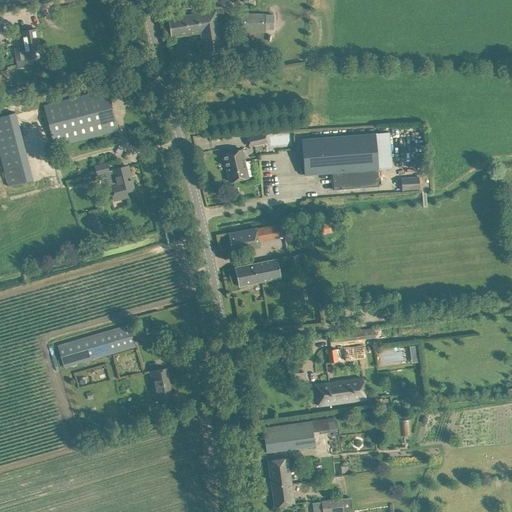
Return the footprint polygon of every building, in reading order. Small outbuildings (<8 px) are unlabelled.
[(216,11),(177,16),(167,18),(171,37),(200,33),(203,53),(213,51),(222,50),(216,11)] [(265,13),(241,13),(241,33),(265,33),(265,13)] [(36,29),(26,31),(19,32),(24,59),(33,58),(41,57),(36,29)] [(107,89),(98,91),(48,104),(47,101),(45,102),(55,146),(118,130),(107,89)] [(15,113),(0,116),(0,163),(6,189),(32,182),(15,113)] [(265,133),(246,137),(249,147),(267,142),(265,133)] [(375,133),(301,139),(304,176),(330,174),(332,190),(378,186),(375,133)] [(242,149),(232,152),(222,154),(224,162),(225,162),(230,182),(248,178),(242,149)] [(96,174),(108,171),(107,164),(95,167),(96,174)] [(127,166),(117,169),(113,170),(117,185),(110,187),(114,200),(127,197),(126,191),(133,189),(127,166)] [(98,210),(89,213),(95,234),(104,230),(98,210)] [(316,226),(319,234),(330,230),(327,222),(316,226)] [(228,233),(232,252),(259,247),(258,240),(290,234),(288,223),(256,229),(256,228),(228,233)] [(298,255),(289,256),(291,269),(300,267),(298,255)] [(277,259),(234,267),(238,287),(280,278),(277,259)] [(308,290),(299,291),(300,302),(309,301),(308,290)] [(128,325),(118,328),(57,346),(63,368),(125,349),(134,347),(128,325)] [(340,340),(374,339),(374,328),(339,330),(340,340)] [(361,345),(346,346),(346,358),(362,357),(361,345)] [(335,349),(327,350),(329,364),(337,362),(335,349)] [(166,368),(156,370),(149,371),(155,401),(172,398),(166,368)] [(362,378),(324,384),(314,385),(317,406),(365,400),(362,378)] [(411,435),(411,419),(402,420),(402,436),(411,435)] [(311,421),(263,428),(266,452),(314,446),(311,421)] [(288,458),(278,459),(268,461),(271,486),(291,483),(288,458)] [(294,504),(291,483),(271,486),(274,507),(294,504)] [(349,499),(312,503),(313,511),(343,511),(344,511),(350,511),(349,499)]
